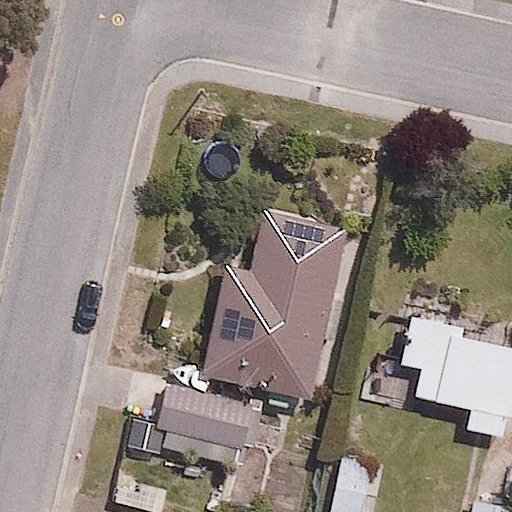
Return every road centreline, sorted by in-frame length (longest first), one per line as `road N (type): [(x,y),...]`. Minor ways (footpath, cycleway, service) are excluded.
road 1 (residential): [(116,0),(2,511)]
road 2 (residential): [(511,72),(184,0)]
